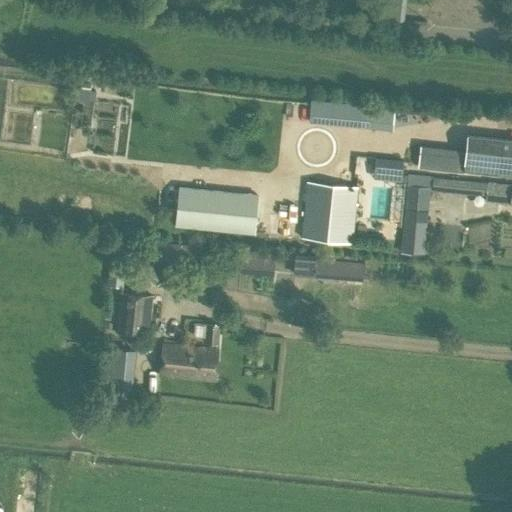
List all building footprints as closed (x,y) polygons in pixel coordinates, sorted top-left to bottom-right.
[(71,86),(70,97),(94,100),(95,89),(71,86)] [(310,99),(308,121),(337,123),(337,124),(374,127),(374,124),(375,109),(375,105),(310,99)] [(104,112),(102,151),(166,154),(168,114),(104,112)] [(253,158),(254,130),(184,128),(184,156),(253,158)] [(511,139),(465,135),(463,150),(462,170),(511,175),(511,139)] [(421,146),(419,165),(462,170),(463,150),(421,146)] [(407,172),(400,252),(424,255),(430,189),(431,175),(407,172)] [(493,189),(494,182),(494,181),(431,175),(430,189),(493,194),(493,189)] [(308,180),(302,238),(351,242),(357,185),(308,180)] [(511,183),(494,181),(492,202),(511,203),(511,183)] [(178,186),(174,225),(254,233),(258,194),(178,186)] [(154,241),(152,264),(200,268),(202,245),(154,241)] [(285,247),(284,283),(302,283),(302,247),(285,247)] [(242,249),(241,272),(274,275),(275,253),(242,249)] [(127,258),(118,258),(112,257),(109,285),(115,286),(124,287),(127,258)] [(316,258),(314,276),(363,280),(365,262),(316,258)] [(118,291),(115,332),(149,335),(152,294),(118,291)] [(204,323),(202,343),(218,344),(220,325),(204,323)] [(162,343),(160,375),(214,380),(218,348),(162,343)] [(109,347),(105,396),(131,399),(136,349),(109,347)]
